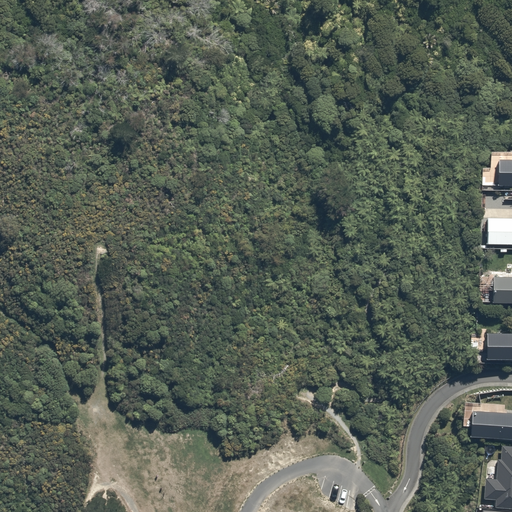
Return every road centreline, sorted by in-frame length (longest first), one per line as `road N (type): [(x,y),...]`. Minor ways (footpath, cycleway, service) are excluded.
road 1 (residential): [(511,377),(473,378),(429,409),(411,475),(390,511)]
road 2 (unclassified): [(247,511),(275,481),(317,466),(350,476),(383,511)]
